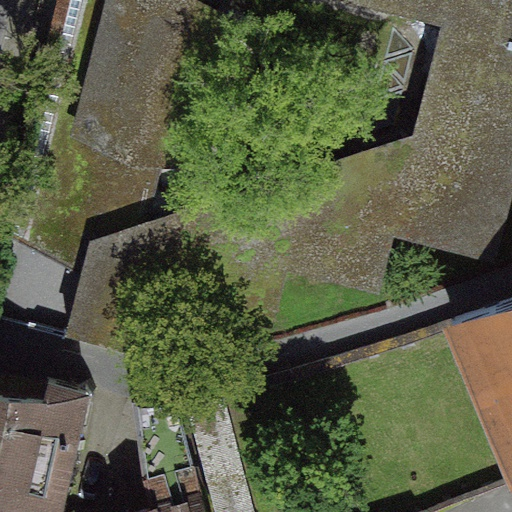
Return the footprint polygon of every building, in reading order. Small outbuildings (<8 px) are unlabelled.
[(395,232),(495,260),(511,195),(511,0),(76,0),(13,239),(84,276),(68,330),(164,356),(181,298),(270,323),(288,265),(379,290),(395,232)] [(511,300),(454,319),(511,453),(511,300)] [(0,501),(25,509),(35,511),(55,511),(52,511),(56,493),(74,498),(76,488),(65,486),(74,449),(85,451),(87,442),(77,439),(88,391),(49,385),(47,395),(0,390),(0,501)] [(157,510),(148,511),(209,511),(180,400),(140,402),(157,510)] [(0,501),(0,511),(24,511),(25,509),(0,501)]
